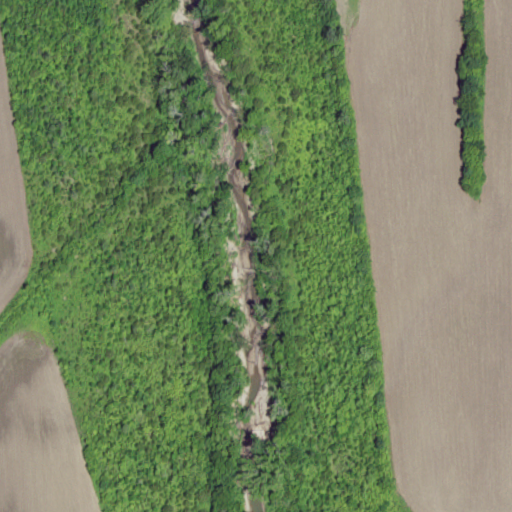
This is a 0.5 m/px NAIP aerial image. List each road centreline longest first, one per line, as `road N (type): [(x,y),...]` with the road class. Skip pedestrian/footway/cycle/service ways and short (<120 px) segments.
road 1 (residential): [(509,0),(470,87),(338,302),(327,420),(395,511)]
road 2 (residential): [(220,451),(0,436)]
road 3 (residential): [(205,511),(220,451),(256,425),(327,420)]
